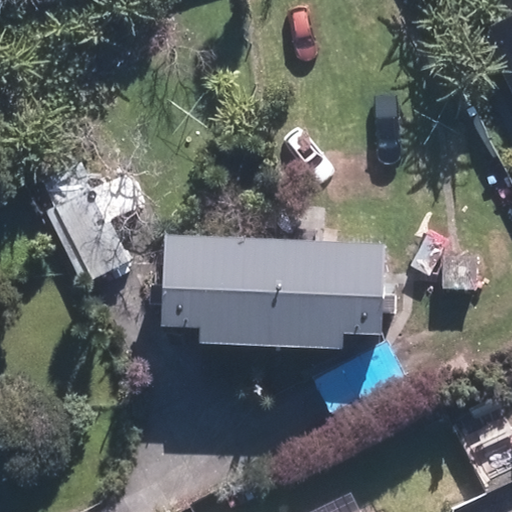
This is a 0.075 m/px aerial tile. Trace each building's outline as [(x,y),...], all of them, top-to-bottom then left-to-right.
[(484,32),(478,35),(511,107),(511,0),(490,0),(499,18),(481,26),(484,32)] [(125,264),(87,192),(46,213),(85,285),(125,264)] [(268,347),(271,240),(160,237),(158,327),(197,329),(196,344),(268,347)] [(271,240),(268,347),(339,349),(339,333),(378,334),(381,243),(271,240)] [(442,256),(442,242),(396,242),(396,293),(475,291),(475,256),(442,256)] [(403,379),(383,338),(306,375),(326,414),(403,379)]
